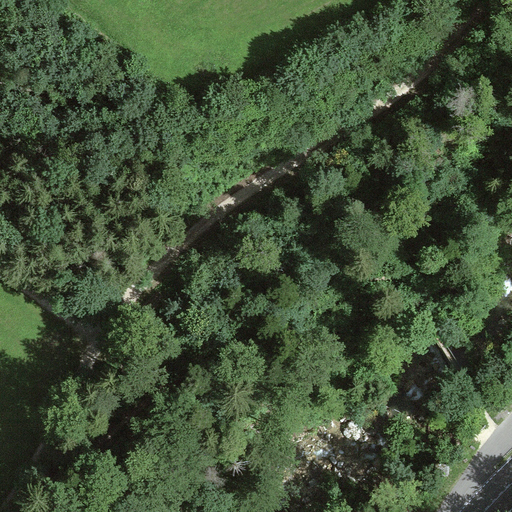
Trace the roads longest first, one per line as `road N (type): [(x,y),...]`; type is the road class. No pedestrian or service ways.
road 1 (track): [(109,318),(207,224),(374,106),(489,0)]
road 2 (track): [(109,318),(61,417),(0,511)]
